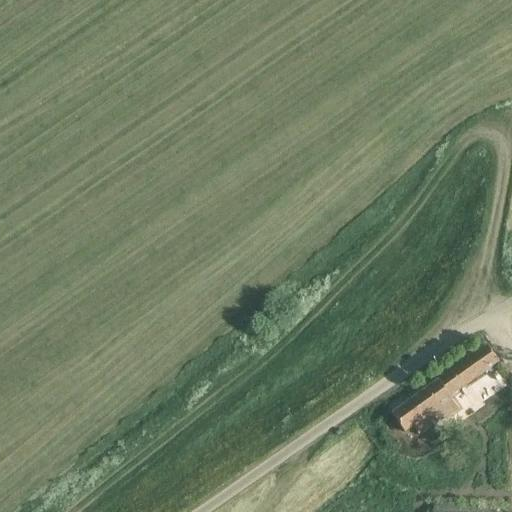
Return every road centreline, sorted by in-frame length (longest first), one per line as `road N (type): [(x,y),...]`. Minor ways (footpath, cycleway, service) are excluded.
road 1 (unclassified): [(201,511),(511,303)]
road 2 (track): [(485,319),(505,159),(495,134),(478,131)]
